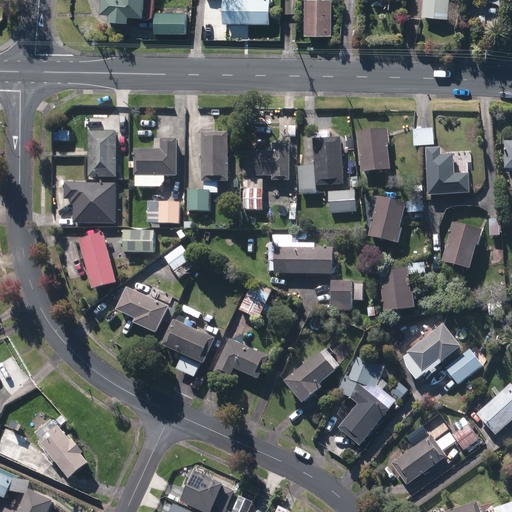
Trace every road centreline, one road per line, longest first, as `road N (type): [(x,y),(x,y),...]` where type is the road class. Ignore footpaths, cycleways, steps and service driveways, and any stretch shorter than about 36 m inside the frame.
road 1 (tertiary): [(27,71),(511,82)]
road 2 (residential): [(27,71),(18,224),(34,297),(50,326),(95,370),(170,408)]
road 3 (residential): [(170,408),(306,473),(357,511)]
